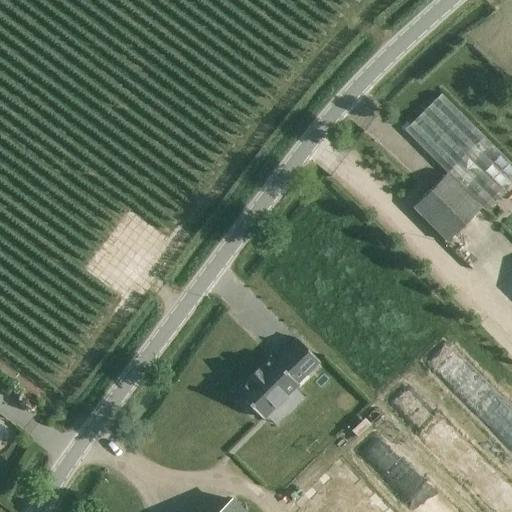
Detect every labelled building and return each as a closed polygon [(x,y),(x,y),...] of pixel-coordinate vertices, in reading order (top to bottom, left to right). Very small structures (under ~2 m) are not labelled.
[(405,130),(447,173),(411,208),(446,243),(481,208),(485,211),(511,184),(511,165),(441,94),(405,130)] [(456,285),(471,271),(444,243),(429,258),(456,285)] [(318,362),(319,361),(295,338),(294,339),(295,340),(283,352),(284,354),(276,362),(269,356),(268,357),(269,357),(257,370),(256,369),(248,377),(248,378),(236,390),(235,390),(234,391),(242,398),(238,401),(252,415),(255,411),(262,419),(263,418),(262,417),(296,384),(296,385),(297,384),(295,381),(303,373),(305,374),(317,362),(318,362)] [(355,449),(416,511),(448,511),(371,434),(355,449)] [(461,476),(479,495),(493,483),(475,464),(461,476)] [(242,511),(230,499),(216,511),(242,511)] [(359,511),(379,511),(369,502),(359,511)]
